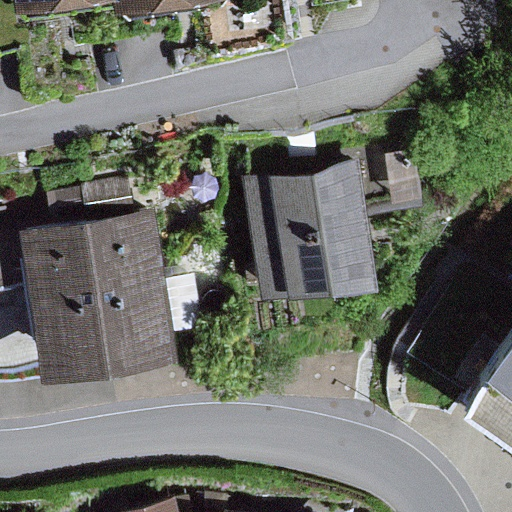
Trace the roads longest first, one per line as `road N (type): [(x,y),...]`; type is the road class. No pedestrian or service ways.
road 1 (tertiary): [(0,450),(252,432),(353,456),(389,472),(433,511)]
road 2 (residential): [(0,146),(304,83)]
